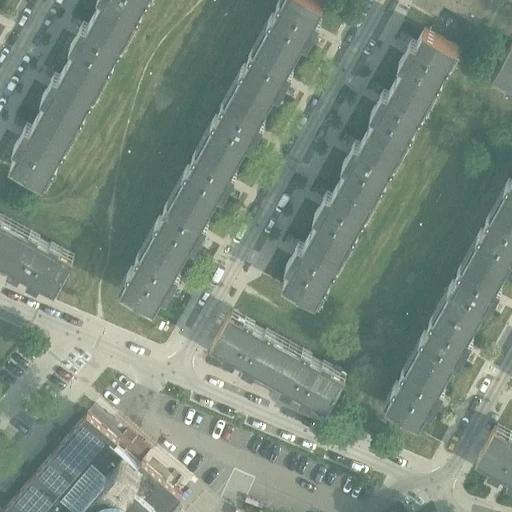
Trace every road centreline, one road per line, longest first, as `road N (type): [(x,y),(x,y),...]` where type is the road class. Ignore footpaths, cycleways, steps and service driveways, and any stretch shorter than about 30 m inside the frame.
road 1 (residential): [(383,0),(173,376)]
road 2 (residential): [(173,376),(437,493)]
road 3 (residential): [(0,303),(173,376)]
road 4 (residential): [(437,493),(511,360)]
